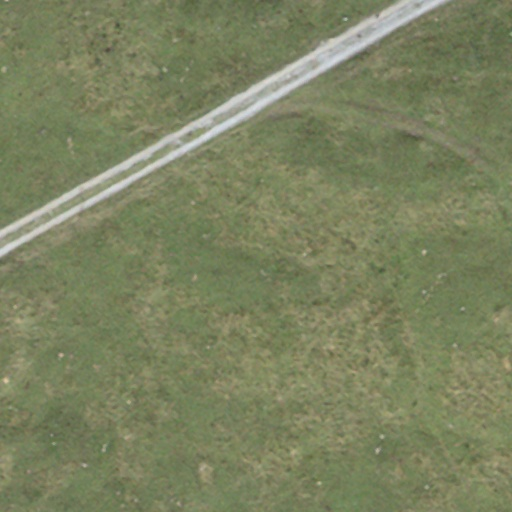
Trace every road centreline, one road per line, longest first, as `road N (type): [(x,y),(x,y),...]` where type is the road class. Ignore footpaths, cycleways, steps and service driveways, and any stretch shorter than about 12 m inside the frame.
road 1 (track): [(425,0),(0,246)]
road 2 (track): [(263,95),(422,117),(511,176)]
